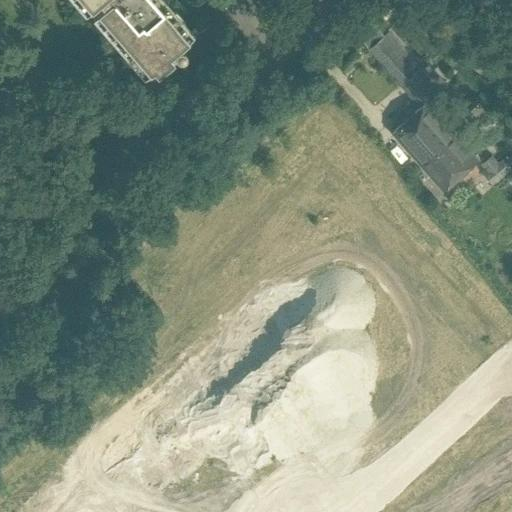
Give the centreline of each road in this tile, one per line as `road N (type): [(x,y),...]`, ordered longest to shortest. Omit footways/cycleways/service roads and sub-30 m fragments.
road 1 (residential): [(59,511),(314,256)]
road 2 (residential): [(314,256),(511,455)]
road 3 (residential): [(212,157),(314,256)]
road 4 (residential): [(231,7),(269,48),(326,5)]
